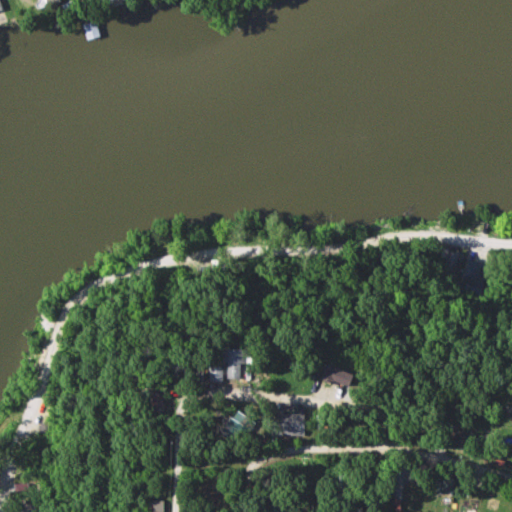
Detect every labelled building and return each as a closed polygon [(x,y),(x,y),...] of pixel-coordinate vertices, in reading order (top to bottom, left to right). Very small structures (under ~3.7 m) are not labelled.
[(85,26),(89,39),(99,37),(96,23),(85,26)] [(226,276),(226,260),(212,260),(212,276),(226,276)] [(252,352),(226,350),(226,365),(230,365),(229,380),(243,381),(244,365),(260,366),(261,357),(252,357),(252,352)] [(356,376),(329,366),(324,381),(350,391),(356,376)] [(226,370),(212,370),(212,381),(225,382),(226,370)] [(167,397),(151,392),(146,408),(163,412),(167,397)] [(306,437),(306,415),(273,415),(273,437),(306,437)] [(425,435),(434,438),(438,428),(429,424),(425,435)] [(479,437),(455,434),(454,448),(478,450),(479,437)] [(510,464),(511,458),(511,448),(497,444),(492,458),(510,464)] [(281,511),(280,503),(264,506),(264,511),(281,511)]
